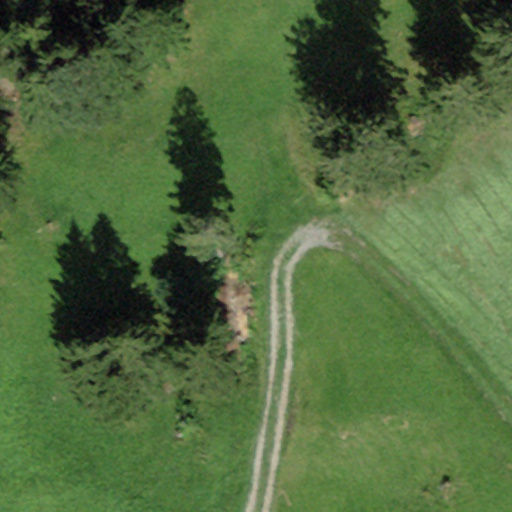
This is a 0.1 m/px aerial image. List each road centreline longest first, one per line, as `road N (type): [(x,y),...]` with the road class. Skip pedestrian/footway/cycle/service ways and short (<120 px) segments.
road 1 (track): [(254,511),(280,345),(271,274),(301,234),(336,231),(365,251),(511,419)]
road 2 (track): [(301,234),(274,93)]
